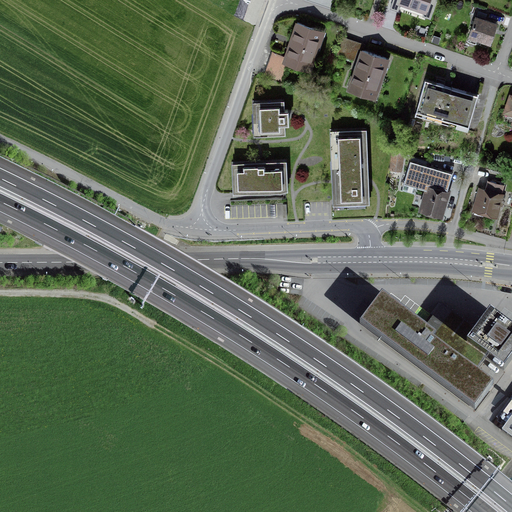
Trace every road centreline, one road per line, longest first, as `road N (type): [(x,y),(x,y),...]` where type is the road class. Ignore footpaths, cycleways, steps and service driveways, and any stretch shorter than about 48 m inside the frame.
road 1 (motorway): [(511,506),(289,341),(0,178)]
road 2 (motorway): [(0,201),(239,334),(485,511)]
road 3 (track): [(0,291),(88,295),(121,306),(306,421),(425,511)]
road 4 (primary): [(0,262),(371,259)]
road 5 (residential): [(366,231),(386,223),(452,230),(496,72)]
road 6 (residential): [(199,228),(274,0)]
road 7 (residential): [(285,0),(496,72)]
road 8 (residential): [(0,139),(167,223),(199,228)]
road 9 (residential): [(199,228),(366,231)]
road 10 (primary): [(371,259),(511,267)]
